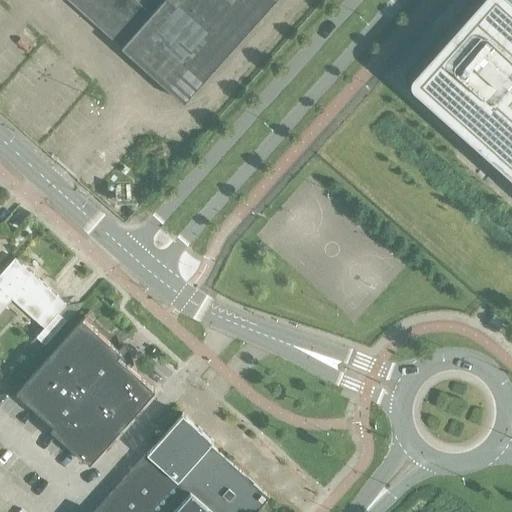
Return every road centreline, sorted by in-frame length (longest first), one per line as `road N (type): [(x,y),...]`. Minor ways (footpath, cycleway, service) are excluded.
road 1 (unclassified): [(154,272),(399,0)]
road 2 (unclassified): [(354,0),(127,249)]
road 3 (residential): [(127,249),(0,133)]
road 4 (residential): [(280,340),(184,297),(154,272)]
road 5 (residential): [(415,372),(280,340)]
road 6 (residential): [(280,340),(318,369),(397,407)]
road 7 (tertiary): [(503,416),(499,389),(468,361),(440,360),(415,372)]
